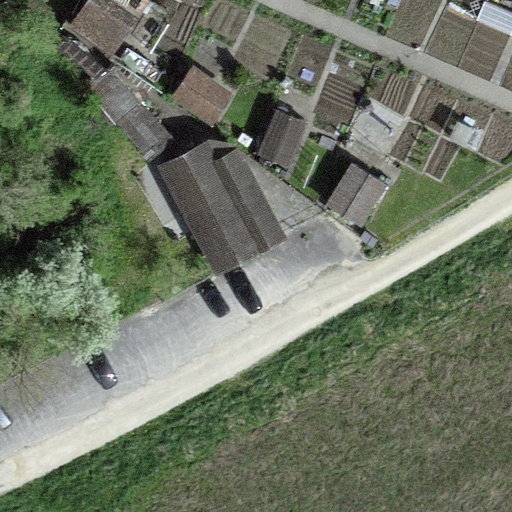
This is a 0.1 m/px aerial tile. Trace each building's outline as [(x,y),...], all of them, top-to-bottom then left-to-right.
[(140,14),(118,0),(83,0),(68,23),(113,53),(140,14)] [(236,89),(193,61),(171,94),(214,122),(236,89)] [(309,120),(276,106),(256,154),(289,168),(309,120)] [(231,182),(208,138),(164,162),(221,268),(284,235),(250,172),(231,182)] [(387,182),(353,160),(326,202),(361,224),(387,182)]
